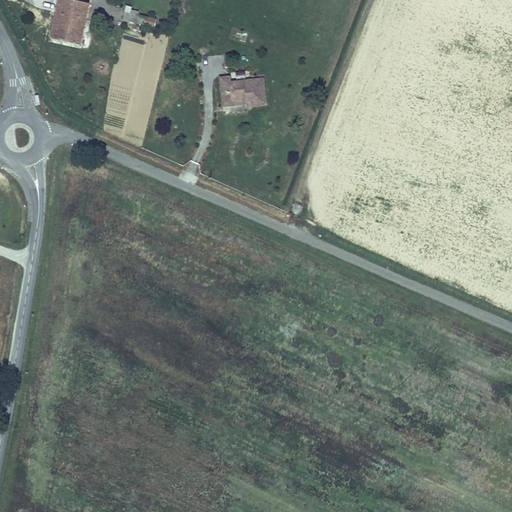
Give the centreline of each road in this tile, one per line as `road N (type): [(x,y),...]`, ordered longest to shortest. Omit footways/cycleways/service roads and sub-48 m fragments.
road 1 (unclassified): [(43,135),(71,136),(511,324)]
road 2 (tertiary): [(28,160),(38,220),(0,424)]
